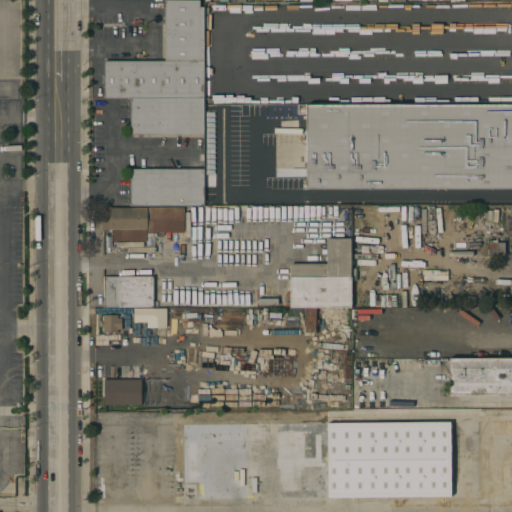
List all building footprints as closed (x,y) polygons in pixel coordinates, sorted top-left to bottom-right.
[(104,98),(104,61),(164,61),(164,0),(199,0),(199,7),(203,7),(203,98),(130,98),(104,98)] [(203,98),(204,135),(130,135),(130,98),(203,98)] [(511,188),(306,189),(305,105),(511,105),(511,188)] [(207,141),(225,142),(225,127),(208,126),(207,141)] [(204,205),(130,206),(130,169),(203,169),(204,205)] [(365,206),(365,216),(353,217),(352,207),(365,206)] [(101,207),(183,208),(183,232),(146,232),(146,241),(112,241),(112,229),(104,229),(104,230),(101,230),(101,207)] [(290,308),(289,264),(326,264),(326,239),(350,238),(350,307),(315,308),(290,308)] [(504,255),(488,256),(488,243),(504,243),(504,255)] [(152,307),(103,307),(103,277),(152,276),(152,307)] [(164,308),(168,308),(168,312),(166,312),(166,328),(147,328),(147,322),(133,322),(133,308),(164,308)] [(315,333),(303,333),(303,317),(290,317),(290,308),(315,308),(315,333)] [(117,318),(121,318),(121,330),(117,329),(117,333),(102,333),(102,332),(101,332),(102,327),(103,327),(100,326),(100,321),(101,321),(101,317),(102,317),(102,314),(117,315),(117,318)] [(511,358),(511,394),(449,394),(449,358),(511,358)] [(104,380),(141,380),(141,405),(104,405),(104,380)] [(482,485),(450,485),(451,495),(183,499),(182,424),(327,422),(327,424),(449,422),(450,435),(481,434),(482,485)]
